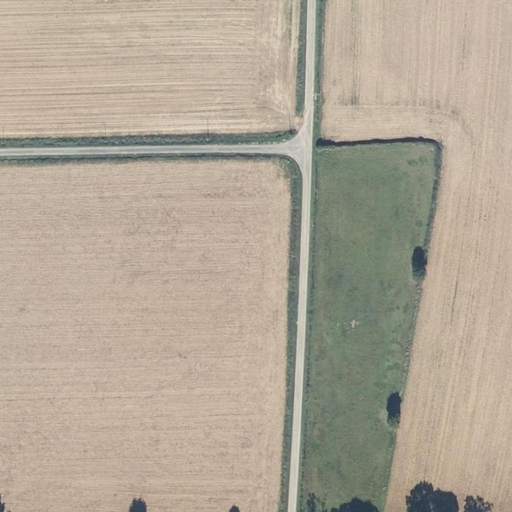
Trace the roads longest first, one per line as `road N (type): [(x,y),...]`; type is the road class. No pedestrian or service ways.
road 1 (unclassified): [(307,146),(291,511)]
road 2 (unclassified): [(307,146),(0,151)]
road 3 (unclassified): [(310,0),(307,146)]
